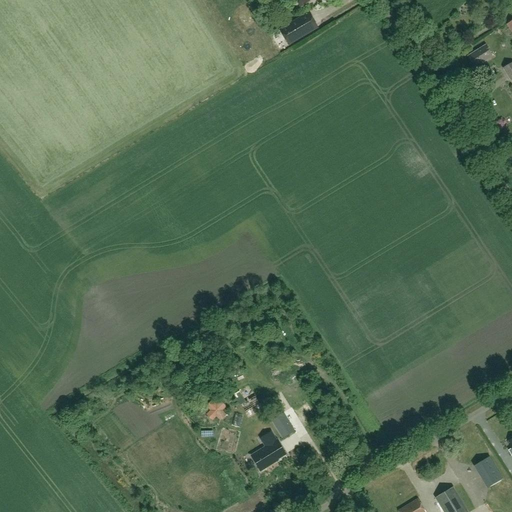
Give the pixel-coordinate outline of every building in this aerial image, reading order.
[(279,31),(288,45),(317,28),(308,14),(279,31)] [(474,68),(492,57),(485,46),(467,57),(474,68)] [(510,81),(511,79),(511,62),(503,68),(510,81)] [(238,376),(242,367),(237,365),(233,373),(238,376)] [(239,397),(250,392),(248,388),(238,394),(239,397)] [(216,415),(220,419),(224,414),(221,410),(225,406),(220,401),(216,405),(211,401),(207,406),(211,410),(207,414),(212,418),(216,415)] [(251,419),(260,414),(257,409),(248,414),(251,419)] [(283,415),(272,422),(283,439),(294,432),(283,415)] [(285,455),(277,441),(276,441),(271,433),(261,439),(266,448),(255,454),(259,461),(255,464),(260,471),(278,461),(277,460),(285,455)] [(481,469),(492,463),(488,458),(478,464),(481,469)] [(268,473),(278,488),(297,475),(288,461),(268,473)] [(467,511),(452,487),(435,498),(443,511),(467,511)] [(397,511),(424,511),(417,500),(398,511),(397,511)]
